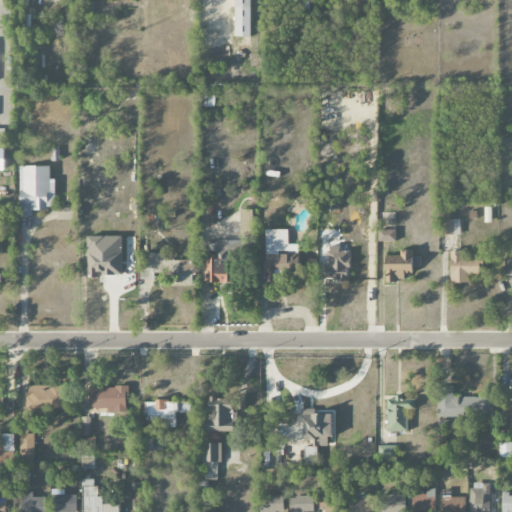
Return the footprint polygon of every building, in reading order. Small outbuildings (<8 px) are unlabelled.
[(250,0),(235,0),(235,37),(251,37),(250,0)] [(50,166),(19,167),(20,217),(32,216),(32,210),(55,209),(55,179),(50,179),(50,166)] [(78,205),(58,205),(58,221),(78,220),(78,205)] [(253,209),(240,210),(241,235),(253,235),(253,209)] [(461,235),(460,219),(442,220),(442,235),(461,235)] [(288,230),(266,230),(266,253),(264,253),(265,283),(276,282),(276,273),(299,273),(299,244),(289,245),(288,230)] [(396,230),(378,230),(378,242),(396,242),(396,230)] [(122,237),(88,236),(87,278),(99,278),(99,275),(122,275),(122,237)] [(230,283),(230,253),(242,253),(242,241),(216,241),(216,256),(208,256),(207,283),(230,283)] [(386,282),(405,281),(404,273),(413,272),(413,267),(421,267),(420,257),(413,257),(413,250),(400,250),(400,256),(386,256),(386,282)] [(349,251),(326,252),(327,282),(350,281),(349,251)] [(480,274),(480,254),(451,254),(450,282),(470,283),(470,274),(480,274)] [(193,257),(140,256),(139,279),(154,280),(154,274),(170,275),(170,286),(192,286),(193,257)] [(28,385),(27,412),(62,413),(63,386),(28,385)] [(90,387),(89,412),(127,412),(127,387),(90,387)] [(438,418),(495,417),(494,397),(453,397),(453,387),(437,387),(438,418)] [(407,410),(414,410),(414,398),(386,399),(387,432),(408,432),(407,410)] [(234,432),(234,410),(243,410),(242,399),(207,400),(208,432),(234,432)] [(145,402),(145,421),(166,420),(166,428),(176,428),(175,414),(191,413),(191,401),(145,402)] [(304,440),(313,440),(313,446),(327,447),(328,437),(332,437),(332,416),(304,415),(304,440)] [(82,435),(90,435),(90,423),(82,423),(82,435)] [(34,434),(20,434),(19,466),(34,466),(34,434)] [(80,450),(95,451),(95,438),(81,438),(80,450)] [(511,442),(502,442),(502,457),(511,457),(511,442)] [(3,445),(0,444),(0,469),(13,470),(13,451),(3,451),(3,445)] [(222,444),(205,444),(204,480),(217,481),(217,463),(221,463),(222,444)] [(396,446),(379,446),(378,459),(396,459),(396,446)] [(305,464),(317,464),(318,447),(305,447),(305,464)] [(119,511),(120,504),(103,505),(103,497),(96,497),(96,480),(82,480),(82,511),(119,511)] [(489,511),(491,483),(470,482),(469,511),(489,511)] [(435,511),(435,489),(426,489),(426,494),(411,495),(411,511),(435,511)] [(46,511),(46,497),(33,498),(33,492),(21,493),(21,511),(46,511)] [(511,511),(511,493),(501,494),(501,511),(511,511)] [(77,511),(76,495),(52,496),(52,511),(77,511)] [(405,511),(406,495),(381,495),(380,511),(405,511)] [(283,511),(283,496),(261,497),(261,511),(283,511)] [(337,511),(343,511),(344,497),(320,496),(320,511),(337,511)] [(466,511),(466,496),(442,497),(442,511),(466,511)] [(290,497),(289,511),(313,511),(314,497),(290,497)] [(373,511),(374,497),(350,497),(349,511),(373,511)]
